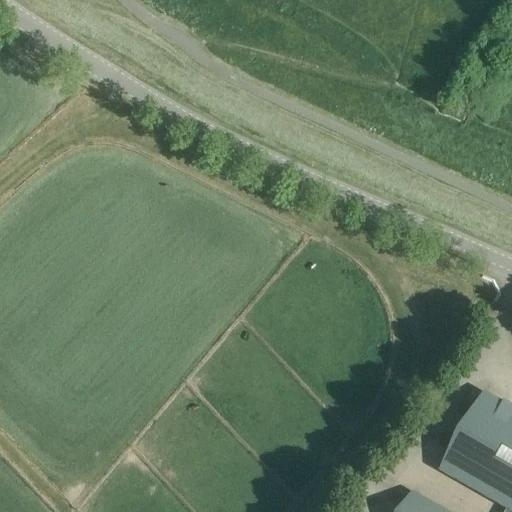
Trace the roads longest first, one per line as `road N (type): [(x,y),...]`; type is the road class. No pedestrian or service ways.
road 1 (tertiary): [(511,267),(198,126),(0,5)]
road 2 (track): [(165,30),(385,86)]
road 3 (track): [(286,0),(400,63),(385,86)]
